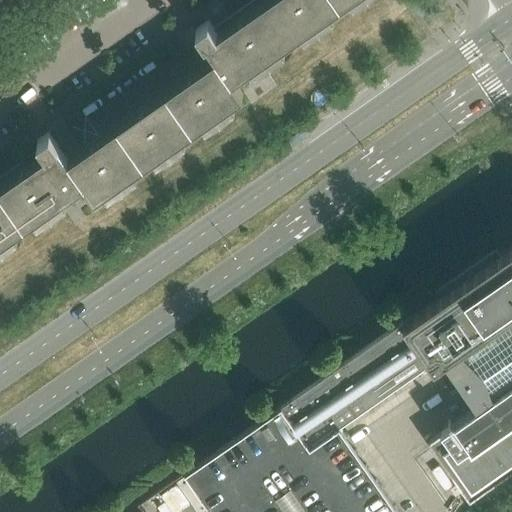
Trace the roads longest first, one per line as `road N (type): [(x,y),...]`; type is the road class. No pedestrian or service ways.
road 1 (secondary): [(0,436),(511,76)]
road 2 (secondary): [(508,17),(0,372)]
road 3 (residential): [(0,107),(156,0)]
